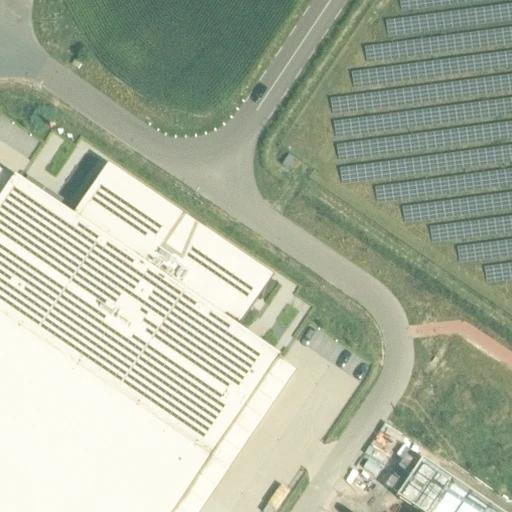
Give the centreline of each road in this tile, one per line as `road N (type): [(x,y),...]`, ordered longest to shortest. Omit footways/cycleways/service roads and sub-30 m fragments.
road 1 (unclassified): [(0,43),(210,181)]
road 2 (unclassified): [(210,181),(379,298),(398,334)]
road 3 (unclassified): [(331,0),(210,181)]
road 4 (unclassified): [(307,511),(392,386),(398,334)]
